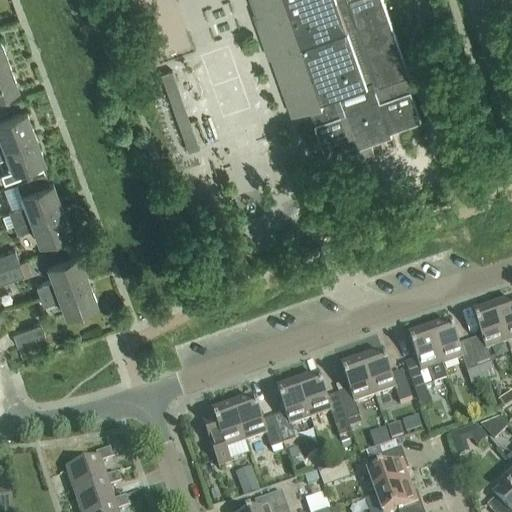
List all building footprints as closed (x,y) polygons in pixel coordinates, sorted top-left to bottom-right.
[(252,0),(256,12),(262,10),(266,22),(258,25),(256,28),(263,46),(266,48),(271,46),(275,56),(270,58),(292,117),(314,108),(318,118),(316,118),(315,120),(315,124),(325,153),(326,155),(327,156),(328,157),(329,157),(336,155),(337,154),(338,152),(337,150),(356,143),(361,159),(362,160),(364,161),(373,159),(374,158),(375,156),(374,152),(371,142),(393,134),(391,130),(409,123),(410,125),(411,126),(412,127),(414,127),(421,124),(422,122),(422,121),(422,119),(421,117),(408,83),(403,85),(399,76),(408,73),(383,0),(252,0)] [(0,67),(9,64),(0,40),(0,67)] [(17,88),(9,64),(0,67),(0,107),(9,104),(5,92),(17,88)] [(160,74),(188,152),(198,148),(170,70),(160,74)] [(0,147),(35,135),(26,111),(0,120),(0,147)] [(35,135),(0,147),(0,158),(6,157),(11,171),(1,174),(4,183),(43,169),(40,160),(44,159),(35,135)] [(8,211),(13,224),(62,206),(53,182),(49,183),(45,172),(18,181),(22,193),(20,194),(24,205),(8,211)] [(446,201),(444,193),(429,199),(432,206),(446,201)] [(71,230),(62,206),(13,224),(16,233),(32,228),(37,242),(71,230)] [(0,269),(18,263),(14,250),(0,254),(0,269)] [(35,285),(39,295),(88,277),(79,253),(46,265),(51,279),(35,285)] [(18,263),(0,269),(0,283),(23,275),(18,263)] [(97,301),(88,277),(39,295),(42,305),(58,299),(64,313),(97,301)] [(511,305),(495,311),(507,345),(511,343),(511,305)] [(487,352),(507,345),(495,311),(474,319),(483,344),(472,348),(484,383),(496,378),(487,352)] [(12,333),(17,346),(44,336),(40,323),(12,333)] [(484,383),(472,348),(460,352),(451,327),(430,334),(442,368),(462,361),(471,387),(484,383)] [(432,408),(425,390),(447,382),(442,368),(430,334),(409,342),(418,367),(407,370),(421,411),(432,408)] [(363,364),(375,398),(395,391),(400,406),(412,401),(404,378),(393,382),(384,357),(363,364)] [(355,405),(375,398),(363,364),(342,372),(351,397),(340,401),(348,424),(360,420),(355,405)] [(348,424),(340,401),(328,405),(319,380),(298,387),(311,421),(330,414),(339,440),(352,435),(348,424)] [(291,428),(311,421),(298,387),(278,395),(286,420),(275,424),(284,447),(296,442),(291,428)] [(271,451),(284,447),(275,424),(264,428),(255,403),(234,410),(246,444),(266,437),(271,451)] [(246,444),(234,410),(213,418),(214,420),(203,423),(211,446),(219,470),(231,465),(226,451),(246,444)] [(404,438),(400,425),(388,429),(392,441),(404,438)] [(466,454),(463,445),(471,442),(477,448),(486,440),(474,428),(448,438),(455,458),(466,454)] [(347,439),(339,442),(342,450),(350,447),(347,439)] [(107,484),(105,479),(100,464),(112,460),(109,451),(95,456),(96,460),(65,470),(73,495),(107,484)] [(376,497),(410,485),(403,465),(406,464),(401,451),(367,464),(371,475),(368,477),(376,497)] [(100,511),(114,507),(113,503),(108,489),(120,485),(117,475),(105,479),(107,484),(73,495),(78,511),(100,511)] [(511,511),(511,478),(493,497),(495,499),(486,507),(490,511),(511,511)] [(0,511),(10,511),(7,484),(0,485),(0,511)] [(423,511),(420,504),(417,505),(410,485),(376,497),(381,511),(423,511)] [(285,511),(288,511),(282,494),(259,502),(262,511),(285,511)] [(117,511),(128,508),(125,499),(113,503),(114,507),(100,511),(117,511)]
